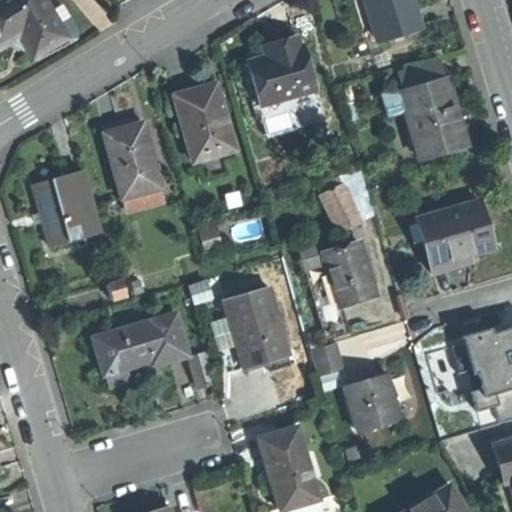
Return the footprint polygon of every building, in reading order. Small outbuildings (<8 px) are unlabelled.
[(48,47),(65,37),(49,11),(42,0),(0,0),(0,46),(19,36),(32,57),(48,47)] [(364,0),(376,40),(419,28),(411,1),(411,0),(364,0)] [(49,11),(65,37),(74,32),(59,5),(49,11)] [(261,110),(319,93),(306,50),(300,52),(296,40),(278,45),(264,50),(268,61),(248,67),(261,110)] [(438,64),(407,74),(412,91),(443,82),(438,64)] [(412,91),(401,95),(406,114),(420,159),(466,145),(457,113),(447,81),(443,82),(412,91)] [(194,164),(235,152),(216,86),(194,92),(175,98),(194,164)] [(380,95),(382,100),(401,95),(399,90),(380,95)] [(406,114),(401,95),(382,100),(387,120),(406,114)] [(158,190),(160,189),(152,160),(149,161),(138,122),(138,121),(120,126),(105,130),(123,199),(127,199),(158,190)] [(342,176),(363,217),(379,209),(358,169),(342,176)] [(51,247),(100,233),(82,172),(33,186),(41,214),(44,223),(51,247)] [(319,197),(341,187),(337,179),(315,190),(319,197)] [(317,198),(335,235),(362,222),(343,185),(341,187),(319,197),(317,198)] [(131,213),(162,204),(158,190),(127,199),(131,213)] [(470,255),(493,248),(487,226),(481,204),(418,221),(433,274),(472,263),(470,255)] [(44,223),(41,214),(35,215),(36,220),(37,225),(44,223)] [(207,249),(223,244),(220,232),(203,237),(207,249)] [(340,308),(343,307),(376,297),(371,279),(360,243),(323,254),(340,308)] [(352,334),(343,307),(340,308),(323,254),(317,256),(314,246),(301,244),(300,250),(328,341),(352,334)] [(112,301),(126,296),(122,283),(108,287),(112,301)] [(231,320),(245,370),(267,363),(289,357),(269,289),(226,302),(231,320)] [(107,336),(118,371),(152,361),(154,367),(189,357),(177,316),(107,336)] [(228,375),(245,370),(231,320),(213,325),(228,375)] [(493,397),(511,390),(511,333),(477,345),(493,397)] [(111,373),(118,371),(107,336),(95,340),(101,361),(105,375),(111,373)] [(318,375),(343,368),(336,342),(310,350),(318,375)] [(206,356),(190,361),(198,388),(214,383),(206,356)] [(111,373),(115,385),(155,373),(154,367),(152,361),(118,371),(111,373)] [(359,434),(399,422),(386,376),(367,382),(345,388),(359,434)] [(304,501),(318,497),(298,430),(259,441),(266,464),(280,511),(285,511),(291,510),(306,506),(304,501)] [(511,494),(511,440),(491,447),(503,485),(508,483),(511,494)] [(466,511),(452,488),(412,511),(466,511)] [(318,497),(304,501),(306,506),(319,502),(318,497)] [(182,511),(201,511),(199,502),(181,508),(182,511)] [(306,506),(291,510),(291,511),(321,511),(322,511),(319,502),(306,506)]
